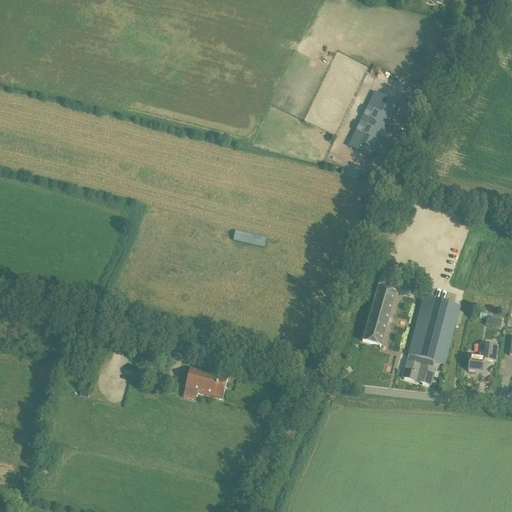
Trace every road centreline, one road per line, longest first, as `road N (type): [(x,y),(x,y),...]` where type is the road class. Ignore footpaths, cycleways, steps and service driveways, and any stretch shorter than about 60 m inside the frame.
road 1 (unclassified): [(248,511),(494,0)]
road 2 (track): [(310,379),(0,302)]
